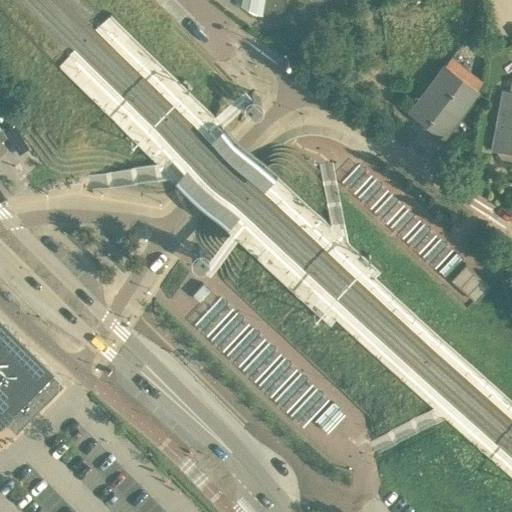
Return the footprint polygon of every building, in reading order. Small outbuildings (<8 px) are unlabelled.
[(237,0),(261,14),(263,0),(237,0)] [(263,0),(262,11),(283,14),(285,0),(263,0)] [(376,0),(370,1),(371,13),(379,12),(378,0),(376,0)] [(443,136),(477,91),(443,65),(409,110),(443,136)] [(511,91),(501,89),(490,148),(511,152),(511,91)] [(261,101),(251,92),(248,95),(244,99),(254,108),(257,104),(261,101)] [(14,129),(6,135),(12,144),(21,139),(14,129)] [(209,254),(199,245),(196,249),(192,253),(201,262),(205,258),(209,254)] [(489,286),(465,263),(450,279),(475,301),(489,286)] [(202,282),(192,292),(198,299),(209,288),(202,282)] [(37,359),(0,321),(0,416),(15,432),(63,385),(37,359)]
